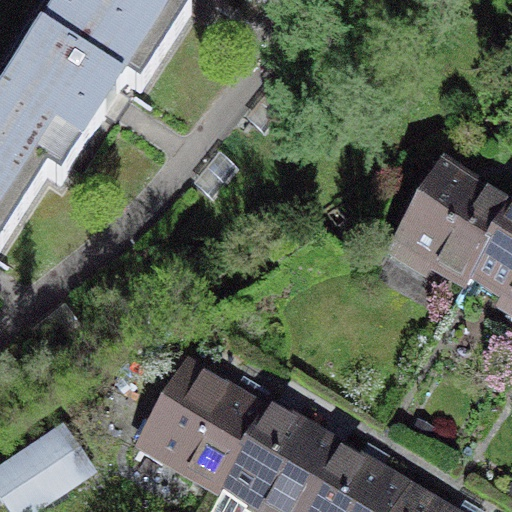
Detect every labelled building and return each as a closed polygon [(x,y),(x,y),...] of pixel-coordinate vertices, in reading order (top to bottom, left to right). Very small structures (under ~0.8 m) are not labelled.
[(52,3),(0,82),(0,145),(47,176),(46,178),(60,187),(89,142),(126,85),(140,94),(191,16),(175,5),(174,7),(163,0),(73,0),(66,12),(52,3)] [(0,248),(46,178),(47,176),(0,145),(0,248)] [(463,300),(468,292),(511,213),(511,207),(476,187),(440,167),(384,265),(425,288),(429,280),(463,300)] [(511,213),(468,292),(496,308),(492,316),(511,327),(511,213)] [(222,495),(225,489),(267,418),(228,395),(188,372),(143,448),(222,495)] [(225,489),(264,511),(304,511),(340,453),(330,447),(271,412),(267,418),(225,489)] [(0,474),(0,498),(9,511),(36,511),(71,489),(42,447),(0,474)] [(304,511),(398,511),(409,494),(400,488),(340,453),(304,511)] [(439,511),(409,494),(398,511),(439,511)]
